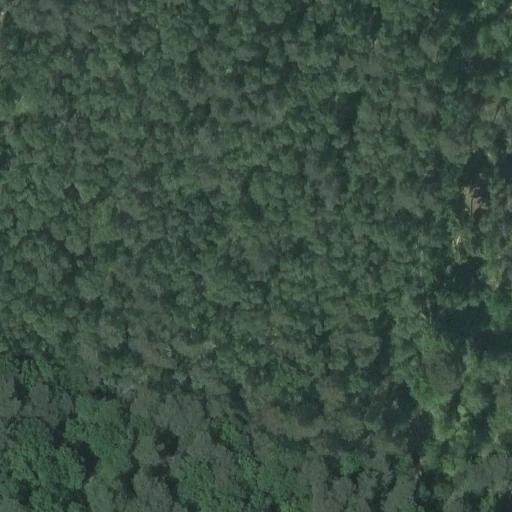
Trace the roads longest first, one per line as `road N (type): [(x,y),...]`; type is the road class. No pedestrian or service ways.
road 1 (track): [(68,511),(128,386),(161,358),(419,337)]
road 2 (track): [(435,0),(419,337)]
